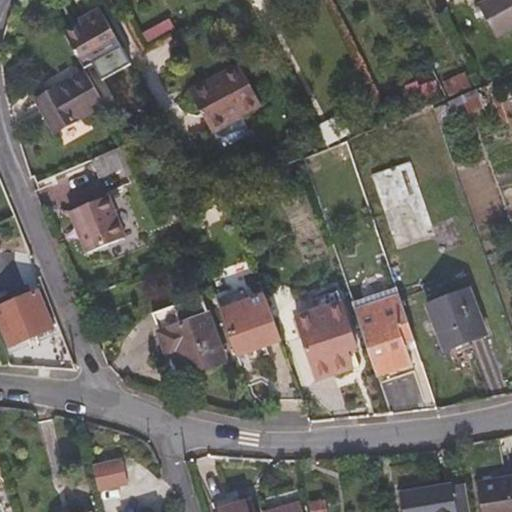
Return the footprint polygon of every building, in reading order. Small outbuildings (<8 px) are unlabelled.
[(511,0),(483,0),(476,4),(493,37),(511,27),(511,0)] [(104,13),(65,33),(85,69),(124,49),(104,13)] [(145,36),(149,45),(163,38),(158,29),(145,36)] [(262,105),(241,64),(222,74),(225,79),(193,95),(212,130),(216,129),(223,143),(250,129),(242,115),(262,105)] [(193,95),(225,79),(222,74),(191,90),(193,95)] [(106,108),(88,75),(39,103),(57,135),(106,108)] [(471,111),(473,116),(488,110),(479,87),(465,93),(471,111)] [(128,148),(98,160),(106,178),(125,171),(131,183),(145,178),(128,148)] [(396,246),(433,232),(410,161),(372,172),(396,246)] [(129,240),(113,197),(74,212),(89,254),(129,240)] [(206,269),(200,254),(172,266),(178,281),(206,269)] [(263,286),(218,302),(238,357),(282,341),(263,286)] [(354,306),(358,317),(401,300),(398,290),(354,306)] [(486,334),(469,291),(431,306),(447,350),(486,334)] [(38,293),(0,307),(0,319),(11,347),(53,331),(38,293)] [(183,376),(227,359),(211,316),(202,294),(152,312),(161,334),(173,365),(178,363),(183,376)] [(358,317),(377,373),(411,359),(405,338),(413,335),(401,300),(358,317)] [(304,340),(346,323),(338,302),(296,316),(304,340)] [(354,345),(346,323),(304,340),(318,380),(351,367),(346,348),(354,345)] [(92,467),(99,494),(129,487),(121,459),(92,467)] [(511,511),(511,485),(480,491),(484,511),(511,511)] [(470,511),(467,491),(455,492),(458,511),(470,511)] [(458,511),(455,492),(402,501),(404,511),(458,511)] [(211,511),(223,511),(230,510),(228,503),(211,508),(211,511)]
